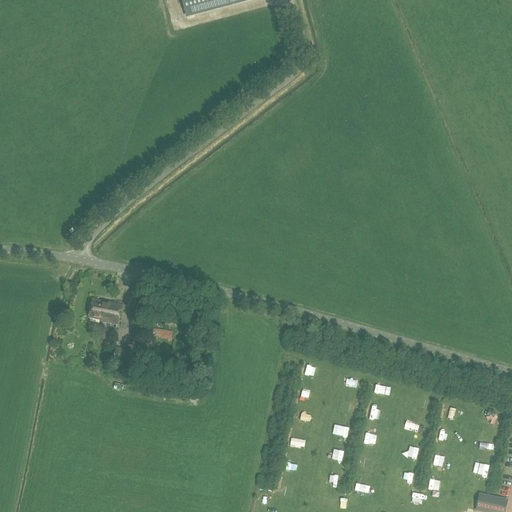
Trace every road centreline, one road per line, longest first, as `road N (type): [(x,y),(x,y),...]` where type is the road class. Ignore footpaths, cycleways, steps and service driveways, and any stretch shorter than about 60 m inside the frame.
road 1 (tertiary): [(511,374),(211,288),(75,259)]
road 2 (unclassified): [(75,259),(110,218),(295,72),(301,55),(289,0)]
